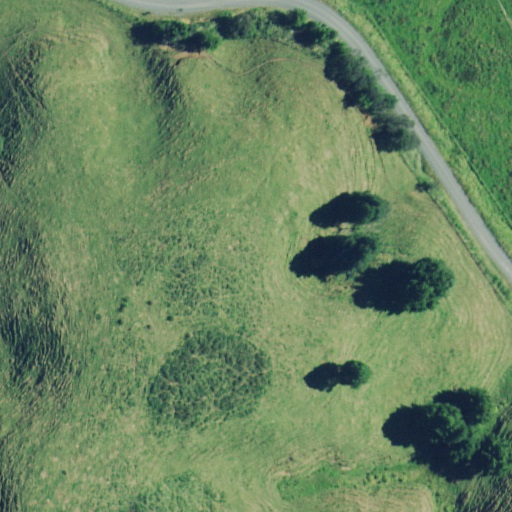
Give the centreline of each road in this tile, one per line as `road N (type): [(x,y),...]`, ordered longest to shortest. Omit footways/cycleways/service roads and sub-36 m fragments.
road 1 (unclassified): [(285,0),(320,8),(355,32),(511,261)]
road 2 (unclassified): [(119,0),(163,7),(263,0)]
